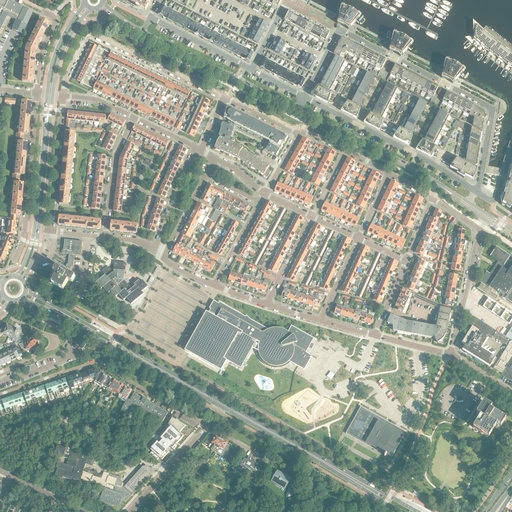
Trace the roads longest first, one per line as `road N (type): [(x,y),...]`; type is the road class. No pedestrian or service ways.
road 1 (residential): [(304,96),(338,30),(491,107),(476,191)]
road 2 (residential): [(0,393),(98,362),(206,425)]
road 3 (residential): [(476,191),(304,96)]
road 4 (tertiary): [(439,184),(295,109)]
road 5 (tertiary): [(361,483),(220,403)]
road 6 (residential): [(226,97),(88,33)]
road 7 (residential): [(50,231),(63,95)]
road 8 (residential): [(36,92),(25,228)]
road 9 (tertiary): [(21,297),(142,358)]
road 10 (tertiary): [(142,358),(25,290)]
road 11 (residential): [(481,230),(450,354)]
road 12 (residential): [(104,236),(114,158),(132,116)]
